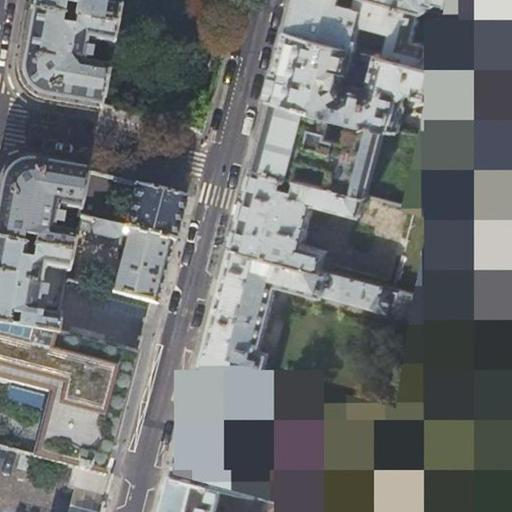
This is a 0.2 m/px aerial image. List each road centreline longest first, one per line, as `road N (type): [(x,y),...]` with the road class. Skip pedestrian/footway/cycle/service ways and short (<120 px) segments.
road 1 (residential): [(132,511),(221,171)]
road 2 (residential): [(0,119),(221,171)]
road 3 (residential): [(221,171),(267,0)]
